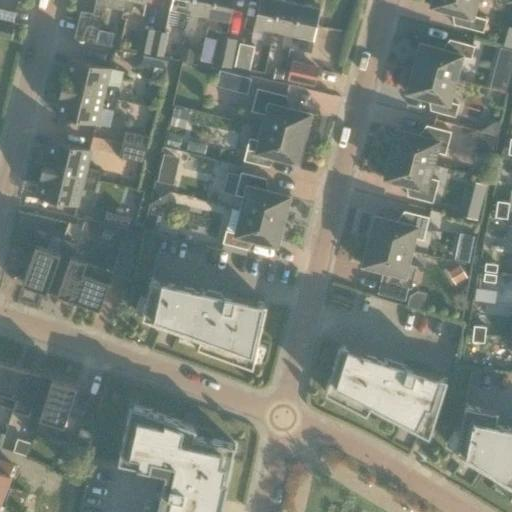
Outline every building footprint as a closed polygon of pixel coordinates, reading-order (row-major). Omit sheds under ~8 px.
[(0,0),(0,17),(14,21),(19,1),(15,0),(0,0)] [(98,28),(103,7),(104,0),(95,0),(92,14),(80,11),(74,37),(95,42),(98,28)] [(104,0),(103,7),(112,9),(123,11),(125,0),(104,0)] [(125,0),(123,11),(131,13),(134,0),(138,0),(146,2),(146,0),(125,0)] [(187,25),(190,11),(192,0),(170,0),(169,7),(180,9),(181,9),(176,31),(185,33),(187,25)] [(210,16),(213,0),(192,0),(190,11),(187,25),(185,33),(193,35),(198,13),(210,16)] [(213,0),(210,16),(207,29),(216,31),(219,17),(230,20),(234,0),(213,0)] [(274,30),(280,0),(259,0),(254,25),(265,28),(263,41),(271,43),(274,30)] [(291,47),(301,4),(281,0),(280,0),(274,30),(284,32),(282,45),(291,47)] [(472,15),(476,0),(433,0),(432,6),(457,12),(454,24),(484,32),(487,19),(472,15)] [(312,51),(321,9),(301,4),(291,47),(312,51)] [(165,19),(165,8),(146,8),(146,18),(165,19)] [(14,25),(0,22),(0,35),(11,38),(14,25)] [(148,53),(153,29),(142,27),(137,51),(148,53)] [(98,28),(95,42),(111,45),(114,32),(98,28)] [(153,29),(148,53),(163,56),(168,32),(153,29)] [(213,61),(231,65),(236,41),(221,38),(218,50),(215,50),(213,61)] [(416,68),(455,78),(461,56),(472,59),(475,46),(450,39),(447,50),(422,44),(416,68)] [(255,45),(240,42),(235,65),(250,69),(255,45)] [(192,62),(195,48),(182,46),(179,59),(192,62)] [(511,49),(501,46),(498,57),(511,60),(511,49)] [(65,72),(62,86),(117,99),(120,88),(106,84),(110,67),(70,58),(67,72),(65,72)] [(167,66),(142,61),(139,74),(164,79),(167,66)] [(288,79),(314,85),(317,69),(292,63),(288,79)] [(274,78),(282,80),(284,69),(275,67),(274,78)] [(449,101),(455,78),(416,68),(409,92),(434,98),(431,110),(456,117),(459,104),(449,101)] [(247,92),(251,76),(235,72),(232,88),(247,92)] [(60,100),(57,114),(97,123),(101,106),(115,110),(117,99),(62,86),(59,100),(60,100)] [(263,127),(304,137),(310,113),(285,107),(288,96),(258,88),(253,107),(267,110),(263,127)] [(170,123),(185,127),(189,110),(174,106),(170,123)] [(482,122),(481,130),(494,132),(496,120),(488,118),(482,122)] [(393,154),(432,164),(435,151),(446,154),(452,131),(427,125),(424,136),(399,130),(393,154)] [(298,162),(304,137),(263,127),(259,142),(250,140),(245,160),(270,167),(273,155),(298,162)] [(123,143),(147,149),(150,136),(126,130),(123,143)] [(495,138),(480,134),(476,150),(491,154),(495,138)] [(46,153),(43,167),(98,180),(100,169),(87,166),(91,149),(51,139),(47,154),(46,153)] [(147,149),(123,143),(120,156),(144,162),(147,149)] [(429,177),(432,164),(393,154),(387,178),(411,184),(408,196),(433,203),(439,180),(429,177)] [(41,181),(37,196),(77,205),(81,188),(95,191),(98,180),(43,167),(39,181),(41,181)] [(243,210),(283,220),(289,196),(264,190),(267,178),(242,172),(236,194),(247,197),(243,210)] [(165,205),(169,190),(154,187),(150,201),(165,205)] [(477,219),(482,202),(467,198),(462,215),(477,219)] [(497,200),(496,208),(508,210),(509,202),(497,200)] [(496,208),(495,216),(507,218),(508,210),(496,208)] [(277,244),(283,220),(243,210),(238,232),(227,230),(224,243),(249,249),(252,238),(277,244)] [(104,224),(128,230),(131,217),(107,211),(104,224)] [(371,240),(410,250),(413,237),(424,240),(430,217),(404,211),(402,222),(377,216),(371,240)] [(85,220),(81,229),(94,234),(97,225),(85,220)] [(33,253),(23,282),(46,290),(60,252),(48,248),(52,234),(30,226),(22,249),(33,253)] [(141,235),(128,230),(120,253),(133,258),(141,235)] [(64,238),(60,252),(46,290),(73,300),(86,261),(71,256),(75,242),(64,238)] [(407,263),(410,250),(371,240),(365,264),(390,270),(387,282),(412,288),(418,265),(407,263)] [(469,261),(471,248),(457,245),(455,258),(469,261)] [(86,261),(73,300),(100,310),(114,271),(113,271),(118,258),(107,254),(102,267),(86,261)] [(485,262),(484,270),(496,271),(497,263),(485,262)] [(467,276),(460,263),(448,270),(455,283),(467,276)] [(497,273),(484,272),(483,280),(495,282),(497,273)] [(197,344),(253,365),(267,303),(202,289),(201,293),(189,290),(190,286),(151,278),(143,316),(200,336),(197,344)] [(408,287),(387,282),(381,281),(378,292),(405,299),(408,287)] [(474,324),(473,332),(485,334),(486,326),(474,324)] [(473,332),(472,341),(484,342),(485,334),(473,332)] [(430,436),(448,378),(340,344),(326,391),(368,413),(372,405),(430,436)] [(77,385),(0,359),(0,402),(30,413),(26,426),(37,430),(41,416),(54,420),(49,434),(72,441),(79,418),(68,414),(77,385)] [(220,511),(236,444),(196,435),(197,427),(132,402),(119,461),(151,468),(153,458),(168,462),(162,492),(172,495),(168,511),(220,511)] [(466,403),(456,451),(511,485),(511,491),(511,494),(510,493),(509,495),(511,496),(511,426),(508,425),(508,428),(495,426),(499,410),(466,403)] [(26,455),(30,442),(17,438),(13,451),(26,455)] [(0,457),(0,485),(15,491),(23,465),(0,457)] [(0,485),(0,511),(8,511),(15,491),(0,485)] [(30,491),(25,508),(34,511),(39,494),(30,491)] [(51,496),(49,504),(61,508),(63,500),(51,496)]
